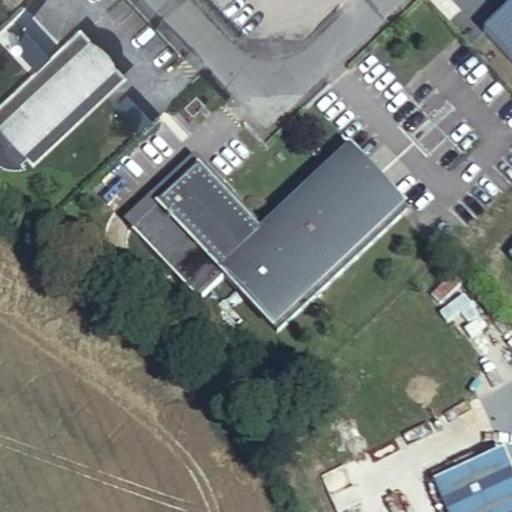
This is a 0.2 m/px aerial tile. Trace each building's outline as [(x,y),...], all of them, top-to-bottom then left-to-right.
[(511,0),(507,0),(481,25),(511,57),(511,0)] [(0,102),(0,166),(0,167),(3,167),(5,167),(7,167),(9,166),(11,166),(13,165),(15,164),(17,163),(18,162),(20,161),(21,159),(23,157),(24,156),(30,162),(120,78),(103,59),(94,67),(85,58),(94,49),(77,31),(0,102)] [(103,59),(94,49),(85,58),(94,67),(103,59)] [(202,168),(131,236),(199,307),(224,282),(278,337),(407,214),(344,148),(259,229),(202,168)] [(131,236),(123,244),(190,314),(199,307),(131,236)] [(511,511),(511,482),(499,453),(429,483),(441,511),(511,511)]
